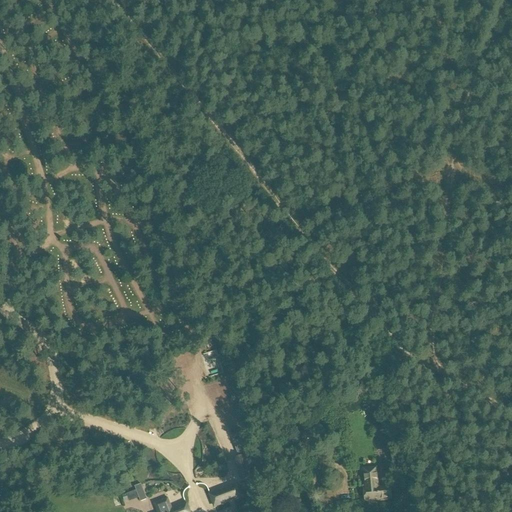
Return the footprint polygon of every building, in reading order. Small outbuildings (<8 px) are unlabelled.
[(72,216),(72,226),(84,226),(84,217),(72,216)] [(306,418),(302,423),(299,426),(299,427),(289,439),(296,444),(306,433),(313,424),(306,418)] [(230,432),(238,453),(247,450),(239,429),(230,432)] [(305,441),(299,447),(306,454),(312,448),(305,441)] [(245,455),(234,458),(233,459),(241,481),(252,477),(245,455)] [(362,468),(364,488),(363,488),(364,502),(379,501),(380,500),(391,499),(390,486),(379,487),(377,467),(362,468)] [(140,501),(146,499),(141,484),(135,487),(140,501)] [(210,494),(214,507),(241,496),(237,484),(210,494)] [(123,498),(129,496),(126,488),(120,490),(123,498)] [(158,511),(189,511),(187,503),(171,509),(167,499),(155,504),(158,511)]
